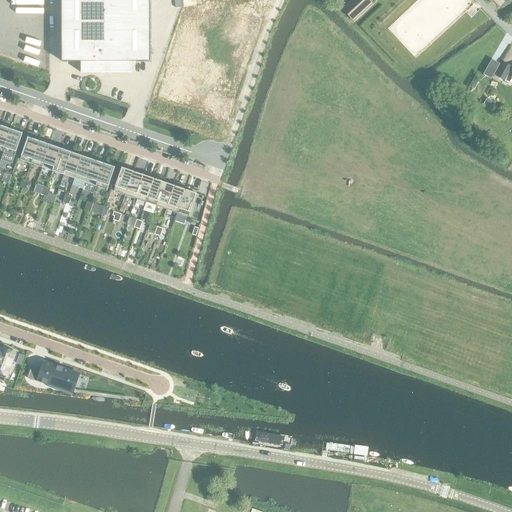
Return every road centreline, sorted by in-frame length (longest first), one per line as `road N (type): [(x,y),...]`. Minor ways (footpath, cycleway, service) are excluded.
road 1 (unclassified): [(511,403),(185,288),(216,178)]
road 2 (unclassified): [(506,511),(426,486),(191,443)]
road 3 (unclassified): [(216,178),(216,160),(0,85)]
road 4 (residential): [(0,102),(216,178)]
road 5 (unclassified): [(0,418),(191,443)]
road 6 (residential): [(0,329),(146,380)]
